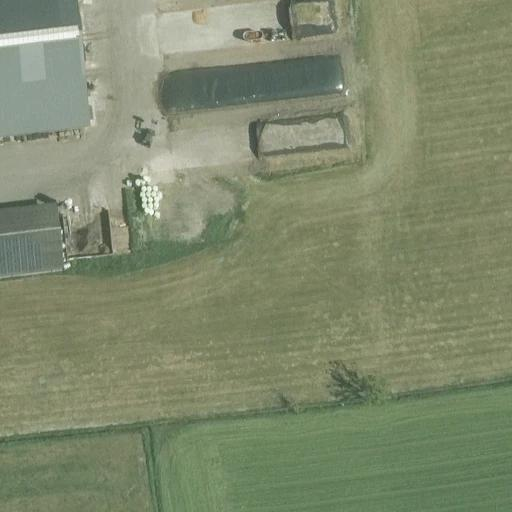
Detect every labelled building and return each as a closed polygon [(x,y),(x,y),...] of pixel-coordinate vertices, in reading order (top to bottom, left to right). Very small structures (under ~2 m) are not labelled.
[(0,0),(0,137),(82,128),(67,0),(0,0)] [(249,36),(329,32),(327,0),(283,0),(247,2),(249,36)] [(131,111),(331,97),(328,62),(129,76),(131,111)] [(170,165),(149,166),(152,242),(174,241),(170,165)] [(86,250),(65,252),(66,262),(87,259),(86,250)]
